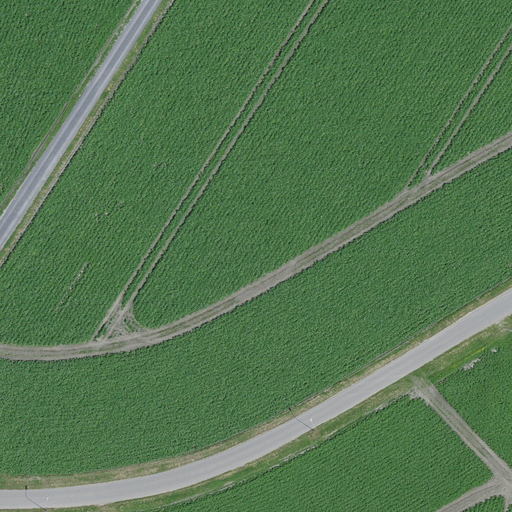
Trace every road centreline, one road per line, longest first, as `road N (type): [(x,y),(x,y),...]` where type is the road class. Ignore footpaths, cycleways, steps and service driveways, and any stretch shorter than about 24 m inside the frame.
road 1 (unclassified): [(0,499),(103,495),(179,480),(255,451),(511,306)]
road 2 (track): [(160,0),(0,240)]
